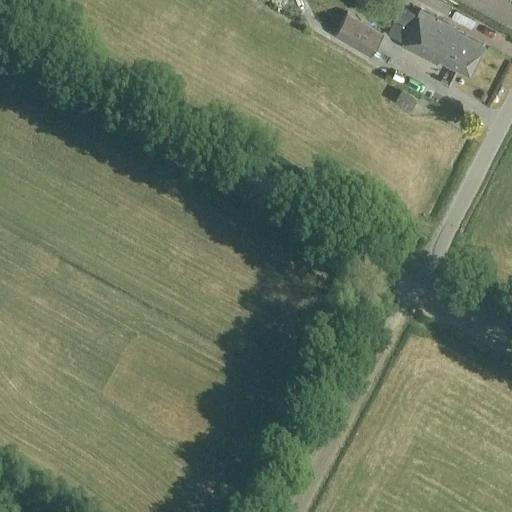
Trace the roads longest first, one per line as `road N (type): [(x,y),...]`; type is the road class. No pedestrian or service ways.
road 1 (tertiary): [(422,276),(0,33)]
road 2 (unclassified): [(422,276),(511,102)]
